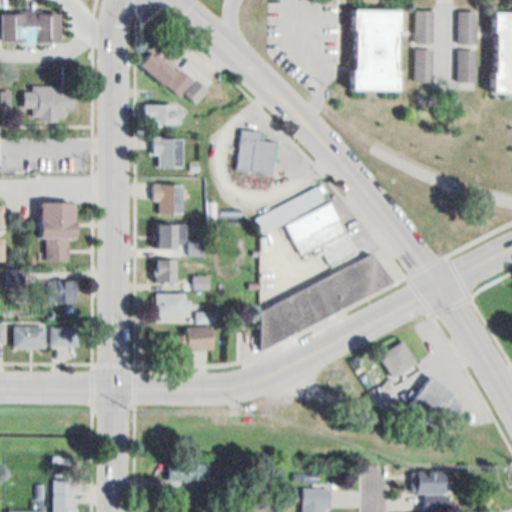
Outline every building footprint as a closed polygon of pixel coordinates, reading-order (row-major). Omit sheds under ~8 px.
[(351,0),(348,83),(395,85),(400,2),(351,0)] [(459,5),(455,36),(474,39),(474,2),(459,5)] [(416,5),(416,38),(433,39),(434,4),(416,5)] [(511,4),(493,7),(490,88),(511,89),(511,4)] [(60,6),(2,6),(2,36),(57,36),(60,6)] [(149,42),(138,56),(161,77),(175,65),(149,42)] [(458,44),(455,72),(476,77),(476,47),(458,44)] [(412,46),(414,75),(432,75),(430,45),(412,46)] [(206,83),(181,64),(167,80),(186,104),(206,83)] [(22,82),(21,113),(79,113),(76,81),(22,82)] [(140,99),(143,119),(178,119),(179,98),(140,99)] [(240,124),(238,161),(273,169),(280,133),(240,124)] [(151,130),(181,132),(182,162),(157,161),(157,149),(149,148),(151,130)] [(152,176),(151,196),(156,196),(157,207),(182,208),(184,174),(152,176)] [(328,266),(353,254),(320,185),(253,217),(261,233),(283,223),(298,255),(312,248),(316,256),(322,254),(328,266)] [(35,189),(36,233),(78,235),(70,189),(35,189)] [(156,216),(156,244),(179,242),(181,218),(156,216)] [(368,251),(258,304),(256,343),(391,274),(368,251)] [(151,254),(152,278),(173,278),(175,255),(151,254)] [(46,275),(47,296),(76,297),(76,273),(46,275)] [(154,288),(154,308),(185,310),(183,288),(154,288)] [(216,313),(194,313),(194,322),(216,322),(216,313)] [(47,320),(12,319),(13,336),(48,340),(47,320)] [(210,341),(211,320),(161,324),(164,345),(210,341)] [(78,346),(78,326),(48,326),(48,346),(78,346)] [(414,364),(397,336),(375,353),(391,378),(414,364)] [(453,390),(429,372),(402,403),(428,422),(453,390)] [(167,478),(168,454),(211,456),(211,480),(167,478)] [(407,487),(406,467),(444,465),(445,485),(407,487)] [(51,511),(51,477),(74,476),(75,511),(51,511)] [(299,482),(297,511),(322,511),(323,483),(299,482)]
